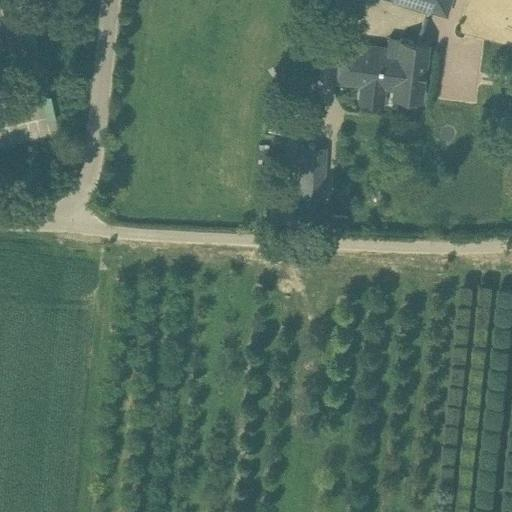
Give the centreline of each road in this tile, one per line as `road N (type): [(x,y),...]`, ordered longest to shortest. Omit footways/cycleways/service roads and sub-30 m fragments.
road 1 (unclassified): [(511,243),(83,230)]
road 2 (unclassified): [(83,230),(109,0)]
